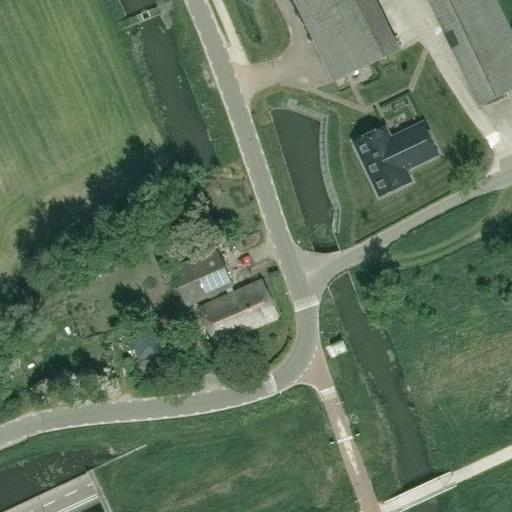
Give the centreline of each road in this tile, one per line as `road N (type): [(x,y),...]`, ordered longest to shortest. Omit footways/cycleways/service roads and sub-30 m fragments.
road 1 (primary): [(62,511),(511,300)]
road 2 (tertiary): [(0,436),(61,417),(194,403),(269,384),(297,365),(309,336),(294,277)]
road 3 (tertiary): [(294,277),(192,0)]
road 4 (unclassified): [(294,277),(511,174)]
